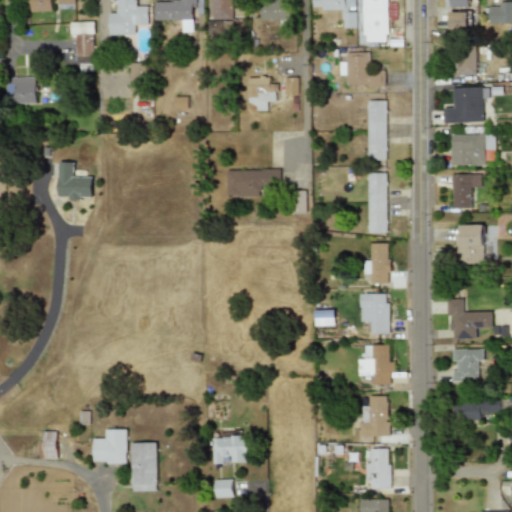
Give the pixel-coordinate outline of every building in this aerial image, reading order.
[(50,0),(28,0),(29,12),(50,11),(50,0)] [(108,13),(108,35),(133,35),(133,25),(147,25),(147,6),(134,6),(134,0),(115,0),(115,13),(108,13)] [(153,21),(193,22),(193,0),(178,0),(178,1),(154,1),(153,21)] [(231,20),(231,0),(211,0),(211,20),(231,20)] [(341,9),(341,28),(355,28),(355,12),(347,12),(347,0),(311,0),(312,9),(341,9)] [(356,0),(357,41),(365,40),(365,45),(387,45),(385,0),(356,0)] [(466,0),(443,0),(444,8),(467,8),(466,0)] [(260,19),(287,19),(286,1),(259,2),(260,19)] [(487,6),(487,24),(511,23),(511,2),(497,2),(497,6),(487,6)] [(448,12),(448,30),(468,29),(468,12),(448,12)] [(220,24),(215,24),(215,20),(206,21),(206,33),(221,33),(220,24)] [(69,22),(69,34),(74,34),(74,62),(92,62),(92,22),(69,22)] [(475,47),(455,46),(454,74),(474,75),(475,47)] [(368,53),(345,52),(345,62),(338,62),(338,75),(344,75),(344,85),(383,86),(383,72),(368,72),(368,53)] [(128,63),(129,90),(142,90),(141,63),(128,63)] [(33,77),(4,77),(5,103),(34,103),(33,77)] [(267,110),(267,101),(276,101),(276,84),(270,84),(270,77),(247,77),(248,103),(255,103),(255,111),(267,110)] [(297,78),(284,78),(284,94),(297,94),(297,78)] [(451,107),(442,108),(442,123),(481,122),(481,99),(487,98),(487,87),(451,88),(451,107)] [(173,108),(186,109),(187,97),(174,97),(173,108)] [(386,100),(366,100),(366,160),(386,160),(386,100)] [(450,135),(478,135),(478,134),(484,134),(484,165),(449,166),(449,147),(450,147),(450,135)] [(494,135),(485,135),(484,161),(493,161),(494,135)] [(91,199),(91,173),(75,173),(75,162),(57,162),(57,199),(91,199)] [(280,169),(226,169),(226,197),(259,197),(259,186),(280,186),(280,169)] [(386,172),(366,172),(366,231),(386,231),(386,172)] [(478,187),(478,174),(450,174),(451,208),(469,208),(469,188),(478,187)] [(305,190),(289,190),(289,213),(305,213),(305,190)] [(482,263),(483,225),(458,224),(458,249),(455,249),(454,263),(482,263)] [(389,242),(371,242),(371,261),(363,261),(363,273),(371,273),(371,283),(389,283),(389,242)] [(388,333),(388,304),(381,304),(381,294),(359,294),(359,323),(369,323),(369,333),(388,333)] [(447,297),(465,297),(465,310),(493,309),(494,327),(477,327),(477,337),(454,337),(454,329),(451,329),(451,321),(454,321),(454,314),(448,314),(447,297)] [(392,347),(357,347),(357,375),(369,375),(369,385),(392,385),(392,347)] [(482,349),(451,349),(451,360),(455,360),(455,370),(451,370),(451,381),(477,381),(477,361),(482,361),(482,349)] [(389,396),(368,396),(368,418),(358,418),(358,437),(389,437),(389,396)] [(453,416),(508,419),(509,403),(454,400),(453,416)] [(93,439),(93,464),(127,464),(127,429),(104,429),(104,439),(93,439)] [(56,458),(56,431),(39,431),(39,458),(56,458)] [(248,463),(248,436),(212,436),(212,463),(248,463)] [(157,492),(157,442),(130,442),(130,492),(157,492)] [(365,448),(365,489),(390,489),(390,448),(365,448)] [(232,498),(232,479),(214,479),(214,498),(232,498)] [(369,511),(390,511),(390,499),(369,499),(369,511)]
